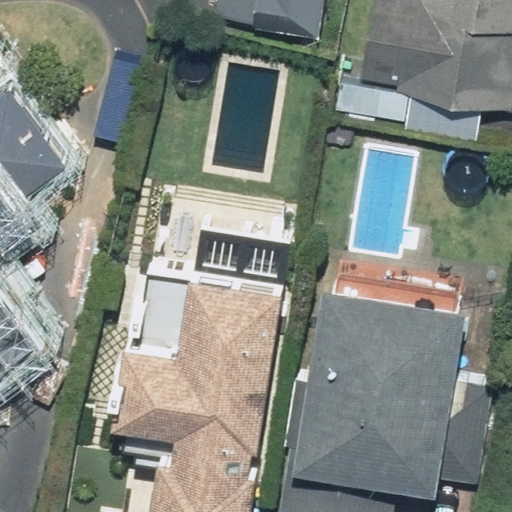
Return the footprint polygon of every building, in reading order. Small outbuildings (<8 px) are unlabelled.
[(325,28),(328,0),(222,0),(220,16),(325,28)] [(511,0),(373,0),(364,82),(511,100),(511,0)] [(0,362),(47,328),(0,264),(0,249),(44,217),(3,162),(5,161),(7,159),(9,157),(11,155),(12,152),(13,150),(14,147),(15,144),(15,142),(15,139),(15,136),(15,133),(14,131),(13,128),(12,126),(10,124),(9,121),(7,119),(5,117),(3,116),(0,114),(0,362)] [(251,511),(278,277),(186,267),(178,340),(125,334),(116,413),(172,419),(168,458),(148,456),(142,511),(251,511)] [(462,295),(319,279),(297,464),(440,480),(462,295)] [(388,511),(391,492),(297,482),(293,511),(388,511)]
